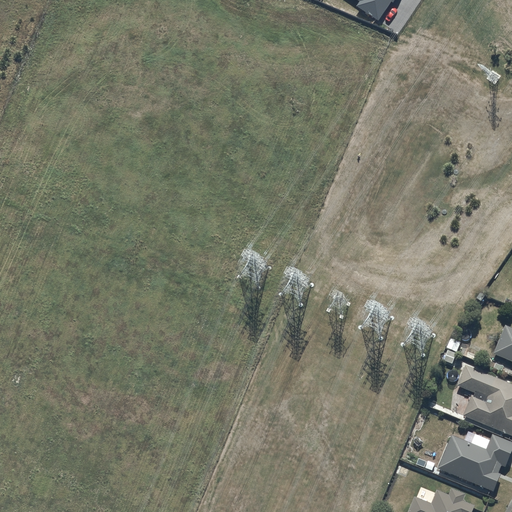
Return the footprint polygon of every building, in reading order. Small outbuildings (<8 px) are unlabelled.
[(358,0),(359,1),(356,6),(378,21),(391,1),(394,3),(395,0),(358,0)] [(511,333),(505,330),(492,358),(511,366),(511,333)] [(511,389),(465,370),(456,391),(471,397),(462,420),(511,440),(511,389)] [(464,444),(451,440),(438,474),(493,496),(500,478),(498,477),(500,470),(504,472),(511,452),(511,446),(491,438),(489,444),(467,436),(464,444)] [(431,508),(414,501),(409,511),(473,511),(474,510),(462,505),(465,499),(451,493),(448,499),(436,494),(431,508)]
